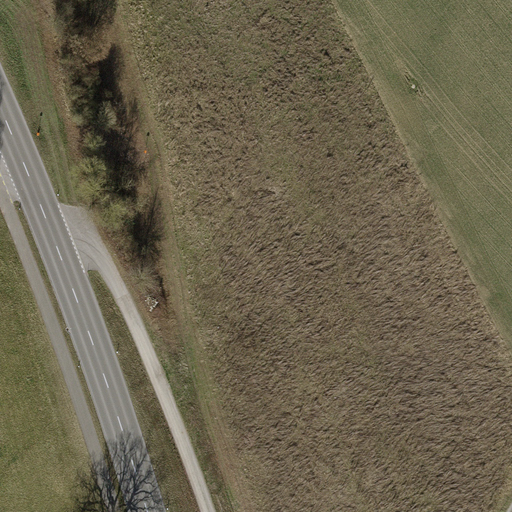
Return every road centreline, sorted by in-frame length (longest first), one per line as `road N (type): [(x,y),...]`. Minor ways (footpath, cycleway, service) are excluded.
road 1 (tertiary): [(0,107),(108,380),(148,511)]
road 2 (track): [(205,511),(134,316),(79,217),(24,163),(0,178)]
